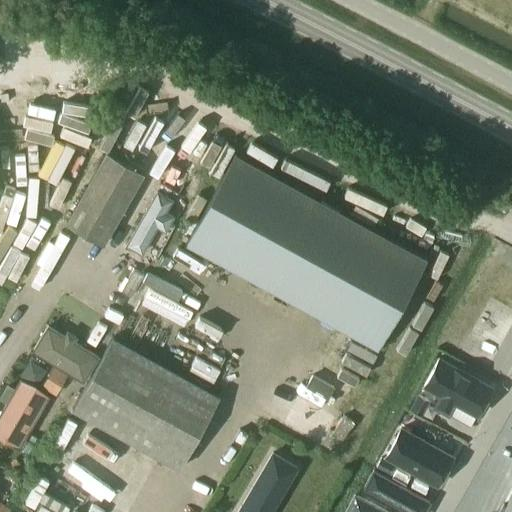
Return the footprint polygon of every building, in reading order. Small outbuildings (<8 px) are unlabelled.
[(70,168),(82,148),(54,130),(41,151),(70,168)] [(107,151),(66,223),(103,244),(144,172),(107,151)] [(427,257),(235,153),(185,244),(377,349),(427,257)] [(157,192),(128,244),(142,252),(157,225),(165,230),(173,216),(165,211),(172,200),(157,192)] [(511,194),(508,192),(441,314),(506,350),(511,338),(511,194)] [(353,205),(350,215),(373,223),(377,214),(353,205)] [(172,239),(159,259),(184,275),(197,256),(172,239)] [(131,268),(121,288),(132,294),(142,273),(131,268)] [(69,299),(59,316),(104,343),(114,327),(69,299)] [(441,314),(405,377),(471,415),(506,350),(441,314)] [(64,333),(47,323),(32,350),(84,382),(100,354),(76,339),(78,335),(66,329),(64,333)] [(113,337),(86,385),(73,409),(179,468),(220,396),(113,337)] [(215,382),(222,369),(196,355),(189,368),(215,382)] [(56,395),(68,373),(53,365),(41,387),(56,395)] [(323,406),(335,385),(311,372),(300,394),(323,406)] [(471,415),(405,377),(372,439),(439,477),(471,415)] [(8,402),(0,416),(0,433),(20,445),(48,396),(20,381),(15,390),(8,386),(1,398),(8,402)] [(278,387),(271,399),(293,411),(286,424),(323,443),(337,418),(278,387)] [(66,418),(52,444),(60,448),(74,423),(66,418)] [(420,511),(439,477),(372,439),(339,501),(358,511),(420,511)] [(85,479),(116,495),(135,460),(104,444),(85,479)] [(84,446),(74,464),(82,467),(91,450),(84,446)] [(272,511),(300,466),(273,450),(236,511),(272,511)] [(185,510),(189,511),(196,511),(219,475),(210,470),(185,510)] [(18,511),(40,511),(32,507),(49,479),(37,472),(14,509),(18,511)] [(511,511),(511,472),(490,511),(511,511)] [(358,511),(339,501),(333,511),(358,511)] [(0,511),(10,511),(12,510),(0,502),(0,511)]
